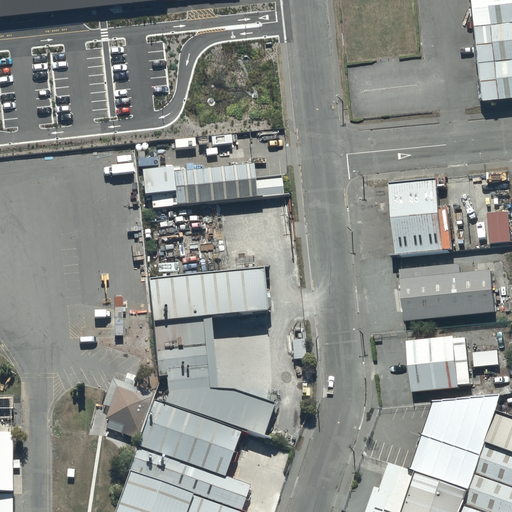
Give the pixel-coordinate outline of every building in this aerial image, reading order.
[(0,0),(0,21),(16,20),(165,4),(164,0),(0,0)] [(389,0),(379,0),(381,13),(390,12),(389,0)] [(511,0),(470,0),(481,103),(511,99),(511,0)] [(146,160),(148,176),(174,173),(172,157),(146,160)] [(256,183),(255,170),(175,179),(177,200),(178,211),(258,202),(256,183)] [(148,176),(144,176),(146,203),(177,200),(175,179),(174,173),(148,176)] [(258,202),(284,199),(282,180),(256,183),(258,202)] [(437,185),(390,189),(396,257),(452,252),(449,213),(440,213),(437,185)] [(507,215),(487,217),(490,245),(510,243),(507,215)] [(261,273),(149,283),(153,325),(265,314),(261,273)] [(400,281),(404,323),(496,315),(492,273),(400,281)] [(160,380),(166,379),(166,406),(263,441),(275,409),(216,388),(208,322),(154,328),(160,380)] [(466,338),(407,343),(411,393),(471,388),(466,338)] [(500,368),(496,338),(472,341),(476,371),(500,368)] [(119,390),(105,421),(133,434),(148,403),(119,390)] [(434,406),(410,471),(469,491),(502,398),(434,406)] [(238,437),(153,405),(137,447),(222,479),(238,437)] [(511,418),(499,414),(487,445),(511,454),(511,418)] [(0,436),(0,494),(11,494),(10,436),(0,436)] [(511,456),(486,447),(476,475),(511,488),(511,456)] [(239,511),(248,490),(137,450),(129,473),(236,511),(239,511)] [(366,511),(400,511),(413,476),(382,466),(366,511)] [(461,511),(469,493),(416,475),(403,511),(461,511)] [(511,511),(511,488),(475,476),(464,507),(478,511),(511,511)] [(228,511),(130,477),(117,511),(228,511)]
